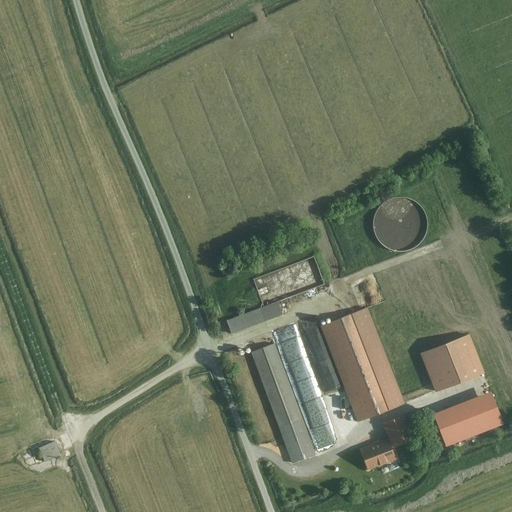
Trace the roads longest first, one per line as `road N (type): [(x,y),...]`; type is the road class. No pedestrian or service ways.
road 1 (residential): [(210,352),(76,0)]
road 2 (track): [(249,455),(261,451),(304,469),(374,419),(476,379)]
road 3 (track): [(270,511),(210,352)]
